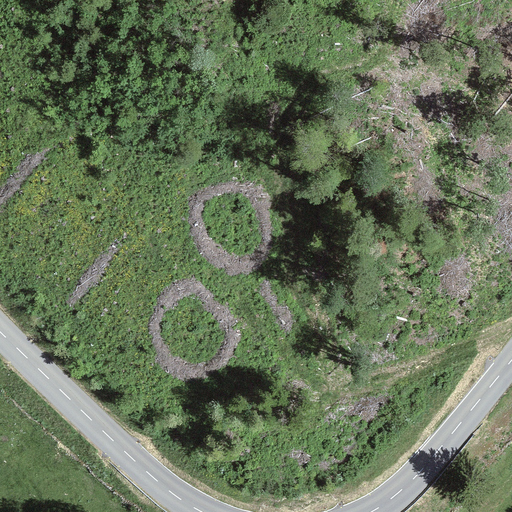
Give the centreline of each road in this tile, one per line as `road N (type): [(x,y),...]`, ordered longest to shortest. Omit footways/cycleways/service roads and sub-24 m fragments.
road 1 (secondary): [(0,330),(158,482),(202,511)]
road 2 (secondary): [(372,511),(419,473),(511,359)]
